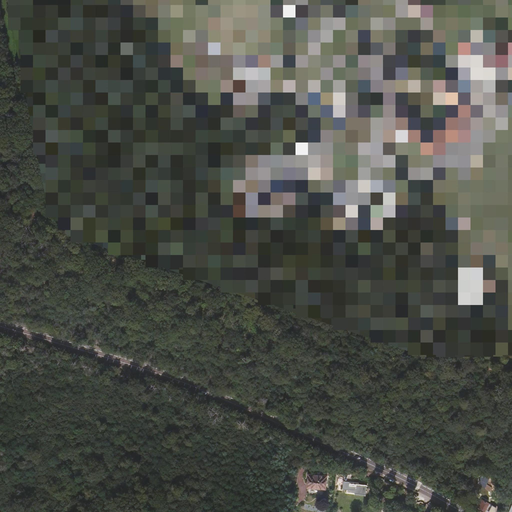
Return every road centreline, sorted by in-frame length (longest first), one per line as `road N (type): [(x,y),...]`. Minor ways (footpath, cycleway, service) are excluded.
road 1 (track): [(0,16),(19,142),(34,206),(47,222),(285,326),(413,356),(511,367)]
road 2 (secondary): [(0,327),(208,393),(463,511)]
